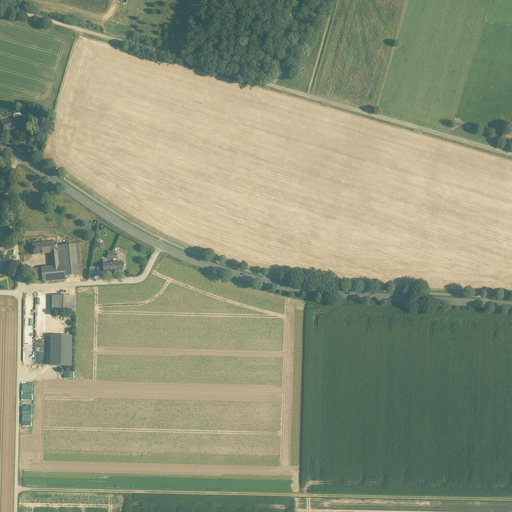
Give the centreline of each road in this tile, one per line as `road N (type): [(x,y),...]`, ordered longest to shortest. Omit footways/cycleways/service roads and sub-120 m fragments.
road 1 (track): [(511,154),(0,6)]
road 2 (track): [(15,488),(511,500)]
road 3 (secondary): [(160,246),(311,292),(511,306)]
road 4 (track): [(15,511),(15,154)]
road 5 (secondary): [(0,147),(160,246)]
road 6 (unclassified): [(21,288),(142,280),(160,246)]
